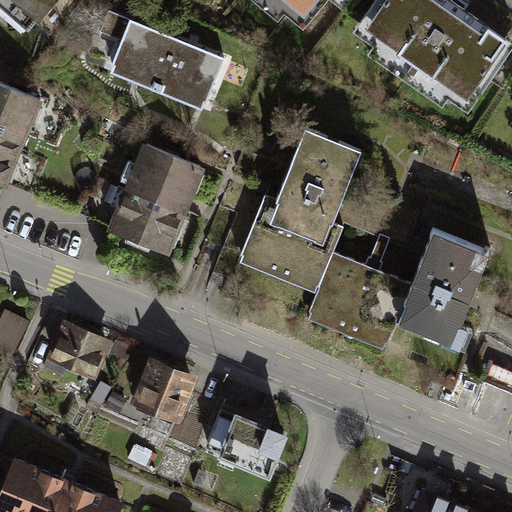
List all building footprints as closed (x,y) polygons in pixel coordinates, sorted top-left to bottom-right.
[(58,0),(0,0),(0,6),(28,33),(58,0)] [(260,0),(302,34),(330,0),(260,0)] [(511,49),(511,39),(453,0),(379,0),(358,31),(472,108),(511,49)] [(122,40),(111,73),(157,91),(178,40),(144,26),(140,41),(124,35),(130,21),(111,13),(103,33),(122,40)] [(211,53),(178,40),(157,91),(205,110),(216,79),(236,88),(245,67),(224,60),(219,74),(205,69),(211,53)] [(0,83),(0,135),(24,145),(42,101),(0,83)] [(266,198),(240,262),(316,293),(333,252),(343,227),(335,223),(365,150),(307,126),(276,202),(266,198)] [(24,145),(0,135),(0,184),(8,188),(24,145)] [(144,142),(126,189),(189,215),(207,169),(144,142)] [(189,215),(126,189),(108,230),(170,256),(189,215)] [(413,285),(397,325),(455,348),(493,254),(435,231),(413,285)] [(413,285),(333,252),(316,293),(308,316),(386,351),(397,325),(413,285)] [(9,306),(0,326),(0,344),(17,352),(33,316),(9,306)] [(65,321),(48,361),(96,380),(113,340),(65,321)] [(149,356),(129,404),(180,424),(199,377),(149,356)] [(223,404),(209,443),(222,449),(219,456),(272,478),(289,435),(236,413),(238,409),(223,404)] [(15,460),(0,497),(0,511),(119,511),(123,503),(15,460)] [(494,511),(422,482),(409,511),(494,511)]
